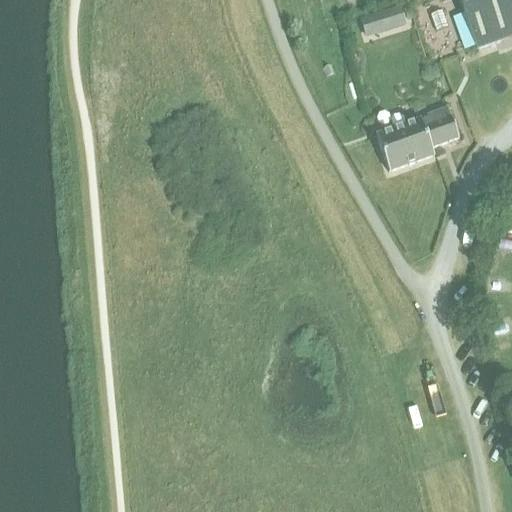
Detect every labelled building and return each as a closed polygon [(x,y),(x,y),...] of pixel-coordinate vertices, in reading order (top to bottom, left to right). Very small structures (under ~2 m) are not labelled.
[(511,0),(457,0),(477,52),(511,39),(511,0)] [(398,7),(360,19),(365,36),(403,24),(398,7)] [(418,121),(375,138),(389,176),(432,160),(429,152),(456,142),(445,110),(425,117),(426,120),(419,123),(418,121)] [(511,212),(511,198),(502,199),(502,213),(511,212)] [(511,277),(511,266),(497,265),(497,277),(511,277)]
